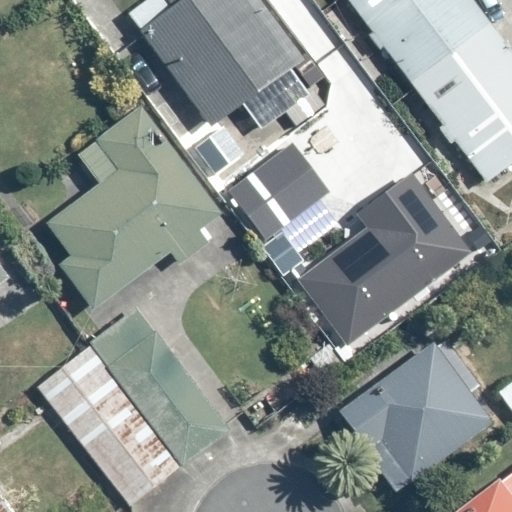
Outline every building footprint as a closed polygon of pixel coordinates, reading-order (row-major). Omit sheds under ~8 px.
[(295,61),(252,0),(163,0),(130,23),(205,128),(239,104),(258,131),(308,96),(287,67),(295,61)] [(511,160),(511,57),(469,0),(343,0),(481,184),(511,160)] [(87,309),(164,255),(173,268),(211,242),(200,226),(215,216),(139,108),(74,154),(97,187),(43,225),(65,257),(55,264),(87,309)] [(300,215),(237,129),(195,160),(259,245),(300,215)] [(88,347),(176,468),(225,431),(135,312),(88,347)] [(484,422),(419,340),(359,387),(365,394),(334,418),(393,494),(484,422)] [(176,468),(88,347),(35,387),(125,507),(176,468)] [(511,378),(493,392),(511,416),(511,378)] [(511,511),(511,464),(447,511),(511,511)]
